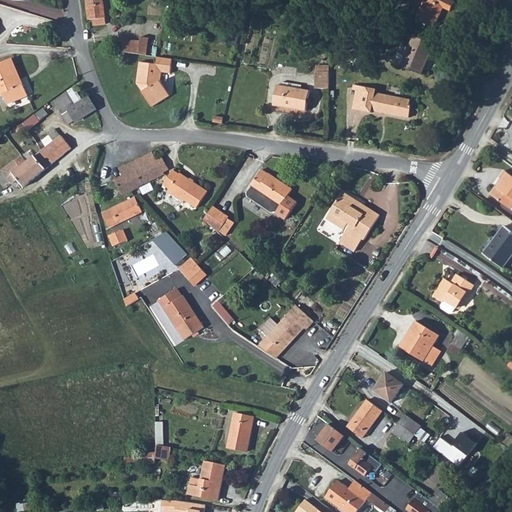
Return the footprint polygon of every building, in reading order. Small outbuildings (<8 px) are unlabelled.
[(453,0),(426,0),(417,19),(436,28),(446,9),(452,11),(457,2),(453,0)] [(85,7),(87,20),(90,20),(90,26),(103,25),(101,5),(85,7)] [(395,61),(402,64),(402,65),(422,74),(435,43),(414,35),(410,46),(403,43),(395,61)] [(140,55),(148,56),(150,40),(143,39),(142,43),(140,55)] [(123,53),(140,55),(142,43),(125,41),(123,53)] [(7,55),(18,82),(22,80),(11,53),(7,55)] [(7,55),(0,57),(0,89),(1,89),(5,99),(26,90),(22,80),(18,82),(7,55)] [(138,85),(142,85),(145,91),(143,93),(153,107),(170,97),(161,83),(162,73),(172,74),(174,60),(159,58),(158,65),(142,63),(138,85)] [(318,75),(318,91),(330,91),(330,75),(318,75)] [(347,93),(351,94),(349,112),(367,115),(367,112),(406,117),(408,106),(405,106),(406,100),(369,95),(370,91),(357,89),(347,88),(347,93)] [(272,110),(305,115),(307,94),(276,90),(272,110)] [(79,104),(86,115),(95,110),(89,98),(79,104)] [(31,111),(36,117),(47,110),(42,104),(31,111)] [(61,114),(68,125),(76,120),(76,121),(86,115),(79,104),(61,114)] [(23,164),(33,178),(70,149),(59,135),(23,164)] [(87,151),(90,156),(93,163),(95,166),(98,153),(95,148),(87,151)] [(118,170),(122,177),(130,193),(154,182),(164,177),(163,175),(157,164),(155,160),(151,153),(118,170)] [(8,174),(22,164),(21,162),(18,158),(0,171),(0,172),(9,184),(13,181),(8,174)] [(162,162),(157,164),(163,175),(167,172),(162,162)] [(8,174),(13,181),(17,179),(22,186),(33,178),(23,164),(22,164),(8,174)] [(494,196),(511,209),(511,175),(507,172),(497,186),(500,188),(494,196)] [(247,200),(272,217),(275,216),(285,223),(296,205),(286,199),(291,192),(268,176),(267,177),(260,173),(250,189),(251,190),(246,197),(247,200)] [(161,192),(176,202),(177,201),(180,203),(179,204),(190,211),(191,209),(197,213),(207,198),(200,194),(195,191),(197,188),(186,181),(185,182),(172,174),(161,192)] [(122,177),(115,181),(122,197),(130,193),(122,177)] [(331,213),(351,225),(346,232),(339,243),(355,253),(363,240),(365,241),(380,216),(343,193),(331,213)] [(101,216),(108,229),(142,212),(135,199),(101,216)] [(204,222),(218,234),(229,218),(222,214),(213,208),(204,222)] [(326,219),(346,232),(351,225),(331,213),(326,219)] [(480,254),(499,268),(511,251),(511,233),(502,226),(480,254)] [(108,236),(113,246),(126,241),(122,231),(108,236)] [(168,235),(154,242),(177,268),(190,257),(168,235)] [(194,262),(186,270),(184,272),(198,288),(209,278),(194,262)] [(430,294),(440,301),(441,298),(454,307),(464,292),(465,293),(471,285),(452,272),(448,279),(449,280),(448,282),(442,277),(430,294)] [(157,301),(181,341),(196,332),(201,329),(177,288),(157,301)] [(125,298),(127,304),(140,299),(141,299),(139,294),(125,298)] [(293,311),(270,338),(261,347),(279,359),(306,328),(308,330),(311,327),(316,321),(300,307),(298,305),(293,311)] [(422,359),(431,345),(439,332),(417,317),(399,344),(422,359)] [(452,337),(461,344),(466,338),(457,331),(452,337)] [(422,359),(430,364),(439,350),(436,347),(431,345),(422,359)] [(374,387),(391,399),(403,381),(386,369),(374,387)] [(365,396),(345,424),(361,436),(382,407),(365,396)] [(399,419),(416,432),(422,423),(405,410),(399,419)] [(228,447),(247,453),(257,420),(237,414),(228,447)] [(399,419),(393,427),(410,440),(410,439),(419,445),(425,438),(416,432),(399,419)] [(328,425),(318,439),(323,442),(321,445),(331,452),(343,436),(328,425)] [(441,434),(433,445),(460,466),(478,442),(464,431),(454,444),(441,434)] [(156,445),(155,457),(169,459),(171,447),(163,446),(156,445)] [(360,448),(349,464),(365,476),(371,467),(377,471),(382,464),(360,448)] [(125,458),(127,468),(154,462),(154,455),(154,453),(125,458)] [(185,484),(184,493),(215,497),(221,462),(198,459),(196,477),(195,485),(185,484)] [(185,484),(195,485),(196,477),(187,476),(185,484)] [(429,498),(447,511),(468,490),(478,481),(472,476),(450,497),(438,487),(429,498)] [(351,485),(386,510),(389,506),(354,480),(351,485)] [(338,505),(340,503),(345,507),(343,510),(346,511),(357,511),(367,499),(385,511),(386,510),(351,485),(348,489),(337,481),(326,497),(338,505)] [(413,511),(429,511),(430,511),(446,511),(447,511),(429,498),(419,491),(408,508),(413,511)] [(323,511),(304,499),(294,511),(323,511)] [(176,502),(161,501),(161,511),(203,511),(205,505),(176,502)]
